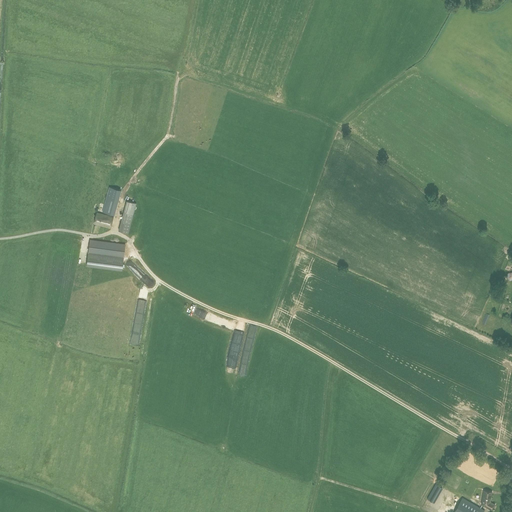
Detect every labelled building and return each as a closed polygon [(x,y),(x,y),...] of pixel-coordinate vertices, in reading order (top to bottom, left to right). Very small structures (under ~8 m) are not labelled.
[(121,190),(109,187),(102,212),(114,216),(121,190)] [(125,206),(121,221),(119,230),(128,233),(131,224),(136,203),(132,202),(127,201),(125,206)] [(94,224),(110,228),(113,217),(97,213),(94,224)] [(123,258),(125,244),(89,240),(88,253),(86,266),(121,270),(123,258)] [(128,266),(140,278),(148,286),(152,283),(131,263),(128,266)] [(137,332),(139,328),(135,327),(129,343),(136,345),(140,333),(137,332)] [(443,488),(435,483),(427,498),(434,503),(443,488)] [(481,504),(491,510),(495,505),(490,501),(492,491),(484,490),(481,504)] [(454,501),(451,496),(446,496),(443,501),(446,505),(451,506),(454,501)] [(483,511),(484,510),(462,498),(454,511),(483,511)]
